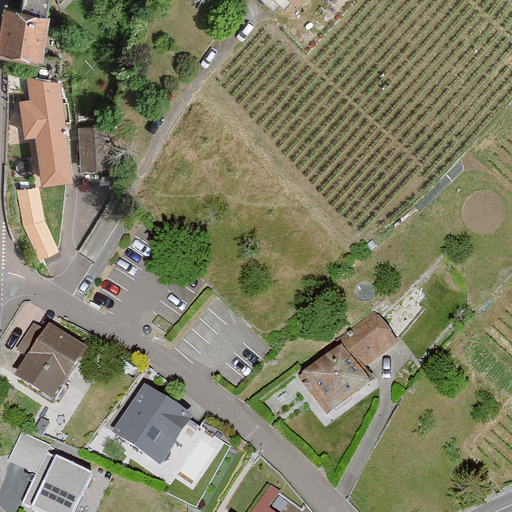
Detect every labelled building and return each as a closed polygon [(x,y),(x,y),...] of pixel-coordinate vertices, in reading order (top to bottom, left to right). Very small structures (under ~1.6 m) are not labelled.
[(37,59),(41,0),(20,0),(19,10),(6,9),(3,57),(37,59)] [(60,84),(28,78),(31,101),(20,102),(25,139),(36,138),(42,187),(72,183),(60,84)] [(79,123),(79,167),(106,166),(106,123),(79,123)] [(376,318),(339,347),(359,372),(396,344),(376,318)] [(86,344),(40,321),(12,375),(58,399),(86,344)] [(298,378),(332,421),(373,390),(359,372),(339,347),(298,378)] [(135,386),(103,435),(153,468),(185,419),(135,386)] [(75,511),(93,476),(47,453),(22,504),(37,511),(75,511)]
